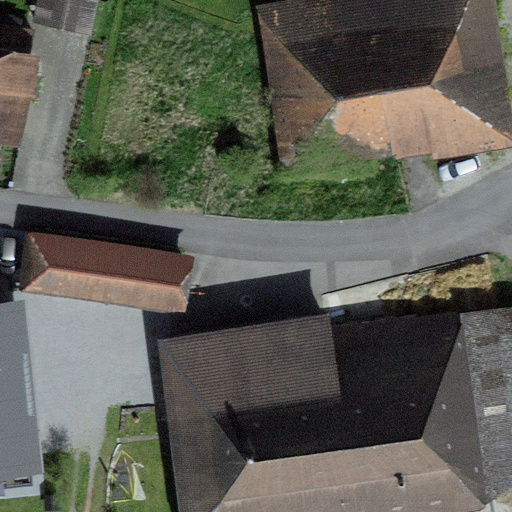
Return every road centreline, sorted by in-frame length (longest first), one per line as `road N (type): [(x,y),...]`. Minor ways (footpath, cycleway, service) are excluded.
road 1 (residential): [(0,203),(205,234),(352,240),(431,227),(511,191)]
road 2 (track): [(169,322),(112,345),(88,389),(79,511)]
